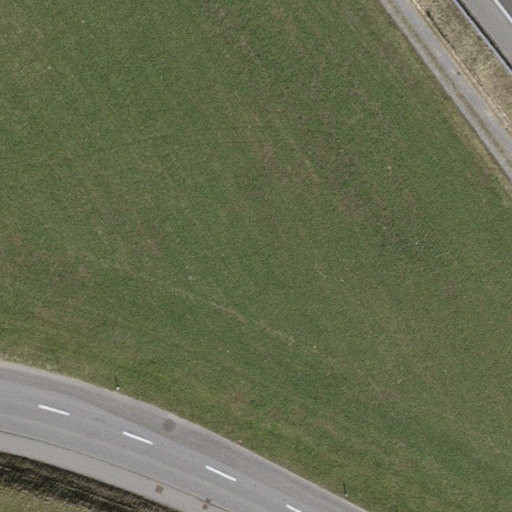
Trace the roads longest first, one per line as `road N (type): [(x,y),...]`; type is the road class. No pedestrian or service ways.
road 1 (tertiary): [(0,398),(220,471),(298,511)]
road 2 (track): [(511,154),(395,0)]
